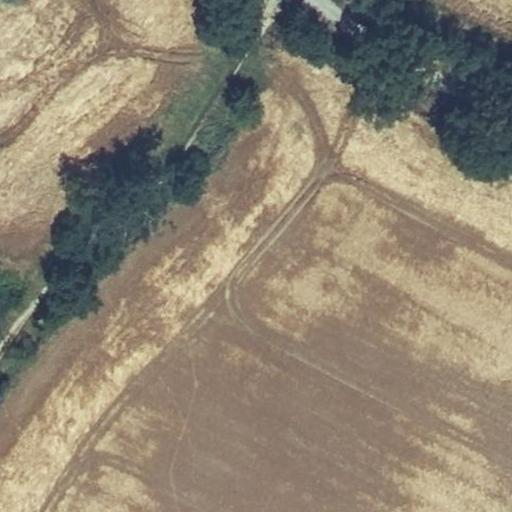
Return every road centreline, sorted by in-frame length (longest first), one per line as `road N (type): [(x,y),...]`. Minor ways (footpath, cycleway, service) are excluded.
road 1 (track): [(0,348),(61,263),(204,104),(269,0)]
road 2 (residential): [(511,108),(318,0)]
